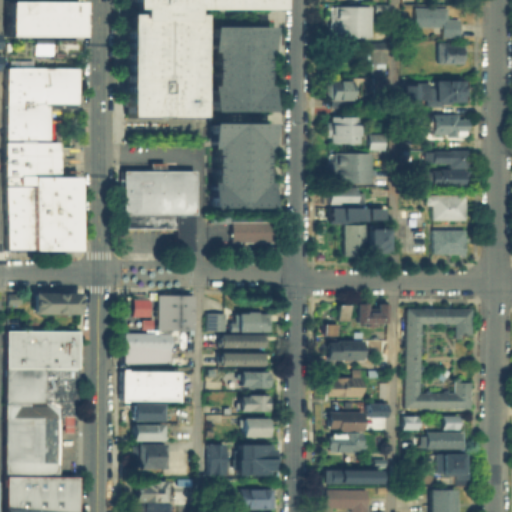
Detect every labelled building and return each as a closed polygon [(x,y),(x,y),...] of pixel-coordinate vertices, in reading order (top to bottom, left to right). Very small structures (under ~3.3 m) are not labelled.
[(76,0),(76,16),(43,16),(43,34),(2,33),(2,0),(76,0)] [(177,0),(270,0),(270,7),(202,6),(186,6),(186,12),(196,12),(195,94),(156,94),(157,74),(157,53),(157,33),(157,6),(177,6),(177,0)] [(323,34),(323,4),(366,4),(366,34),(323,34)] [(157,33),(120,32),(121,12),(131,12),(131,6),(157,6),(157,33)] [(435,24),(410,24),(410,6),(444,6),(444,19),(453,19),(453,35),(435,34),(435,24)] [(43,34),(43,16),(76,16),(76,34),(74,34),(43,34)] [(267,110),(207,109),(208,84),(211,84),(212,50),(208,50),(208,24),(268,25),(267,50),(262,50),(262,84),(267,84),(267,110)] [(157,53),(120,53),(120,32),(157,33),(157,53)] [(32,36),(32,52),(51,52),(51,50),(77,50),(77,37),(74,37),(32,36)] [(459,43),(459,60),(434,60),(434,43),(459,43)] [(366,62),(366,46),(382,46),(382,62),(366,62)] [(120,53),(157,53),(157,74),(120,74),(120,53)] [(76,84),(76,66),(3,65),(3,84),(76,84)] [(157,74),(156,94),(120,94),(120,74),(157,74)] [(322,79),(347,79),(347,96),(322,96),(322,79)] [(410,80),(462,80),(462,101),(409,100),(410,80)] [(47,101),(76,101),(76,84),(3,84),(3,101),(47,101)] [(414,104),(413,84),(400,85),(401,105),(414,104)] [(156,94),(156,115),(120,115),(120,94),(156,94)] [(156,115),(156,94),(195,94),(195,115),(156,115)] [(47,119),(47,101),(3,101),(3,119),(47,119)] [(324,114),(355,114),(355,139),(324,139),(324,114)] [(428,115),(461,115),(461,132),(428,132),(428,115)] [(3,119),(3,137),(47,137),(47,119),(3,119)] [(266,206),(207,206),(207,180),(211,180),(211,147),(207,147),(207,121),(267,121),(267,147),(262,147),(262,180),(266,180),(266,206)] [(380,132),(380,146),(365,146),(365,132),(380,132)] [(3,162),(3,139),(57,139),(57,144),(57,163),(3,162)] [(462,161),(462,166),(445,166),(445,161),(421,161),(421,148),(462,148),(462,161)] [(366,180),(326,180),(326,155),(366,156),(366,180)] [(57,163),(57,173),(44,173),(3,173),(3,162),(57,163)] [(425,187),(425,167),(456,167),(456,187),(425,187)] [(119,168),(118,227),(173,227),(173,249),(192,249),(193,168),(119,168)] [(3,184),(29,184),(29,200),(29,216),(29,232),(29,247),(44,247),(44,229),(44,210),(44,191),(44,173),(3,173),(3,184)] [(44,191),(76,192),(76,173),(57,173),(44,173),(44,191)] [(29,200),(29,184),(3,184),(3,200),(29,200)] [(323,200),(323,185),(351,185),(351,200),(323,200)] [(44,191),(44,210),(75,210),(76,192),(44,191)] [(427,202),(422,202),(422,193),(460,194),(460,217),(427,217),(427,202)] [(29,200),(3,200),(3,215),(29,216),(29,200)] [(318,220),(318,203),(353,203),(353,220),(318,220)] [(365,218),(381,219),(381,207),(365,207),(365,218)] [(44,229),(75,229),(75,210),(44,210),(44,229)] [(29,216),(3,215),(2,231),(29,232),(29,216)] [(226,220),(269,220),(269,240),(226,240),(226,220)] [(339,252),(339,224),(357,224),(357,252),(339,252)] [(362,247),(362,228),(380,228),(380,247),(362,247)] [(428,228),(460,228),(460,252),(427,252),(428,228)] [(44,229),(44,247),(75,247),(75,229),(44,229)] [(2,231),(2,247),(29,247),(29,232),(2,231)] [(29,311),(29,289),(76,290),(76,311),(75,311),(29,311)] [(4,303),(4,291),(17,291),(17,303),(4,303)] [(154,293),(154,328),(168,328),(192,328),(192,293),(154,293)] [(148,315),(129,315),(129,298),(148,298),(148,315)] [(380,308),(380,319),(352,319),(352,301),(363,301),(363,308),(372,308),(372,302),(381,302),(380,308)] [(334,320),(334,304),(346,303),(346,319),(334,320)] [(399,305),(466,305),(466,333),(448,333),(448,323),(416,323),(416,390),(447,390),(447,380),(465,380),(465,406),(398,405),(399,305)] [(229,326),(229,310),(263,311),(263,326),(229,326)] [(218,311),(218,328),(202,328),(202,311),(218,311)] [(139,328),(139,317),(150,317),(150,328),(144,328),(139,328)] [(335,322),(335,334),(319,334),(319,322),(335,322)] [(74,413),(56,413),(56,475),(74,475),(73,511),(0,511),(2,328),(4,328),(75,328),(74,413)] [(118,346),(118,330),(144,330),(144,328),(150,328),(154,328),(168,328),(168,346),(118,346)] [(212,344),(212,334),(258,334),(258,344),(212,344)] [(323,354),(323,339),(356,339),(356,354),(323,354)] [(168,346),(168,363),(118,362),(118,346),(168,346)] [(261,352),(261,362),(214,362),(214,352),(261,352)] [(116,374),(116,367),(118,367),(122,367),(122,369),(175,370),(175,399),(134,399),(134,387),(134,374),(116,374)] [(235,370),(265,371),(265,384),(235,384),(235,370)] [(116,386),(116,374),(134,374),(134,387),(116,386)] [(321,393),(321,377),(355,377),(355,393),(321,393)] [(134,387),(134,399),(122,399),(122,400),(116,400),(116,386),(134,387)] [(265,396),(265,408),(235,407),(235,395),(265,396)] [(128,401),(160,401),(160,419),(128,419),(128,401)] [(323,427),(323,409),(357,409),(357,427),(323,427)] [(414,414),(414,428),(398,428),(398,414),(414,414)] [(454,428),(438,428),(438,414),(454,414),(454,428)] [(239,417),(261,417),(261,433),(239,433),(239,417)] [(128,422),(159,422),(159,439),(128,439),(128,422)] [(418,444),(418,429),(453,429),(452,444),(418,444)] [(323,448),(323,433),(356,433),(356,448),(323,448)] [(126,464),(126,441),(162,441),(162,465),(126,464)] [(220,473),(203,474),(203,442),(220,442),(220,473)] [(231,442),(271,442),(270,474),(230,473),(231,442)] [(434,472),(434,452),(461,452),(461,473),(434,472)] [(370,457),(382,457),(382,465),(370,465),(370,457)] [(117,479),(117,467),(128,467),(128,479),(117,479)] [(318,469),(370,469),(370,480),(318,480),(318,469)] [(140,478),(164,479),(164,500),(130,500),(130,480),(140,480),(140,478)] [(235,487),(268,488),(268,506),(235,506),(235,487)] [(322,506),(322,488),(363,488),(363,510),(347,510),(347,506),(322,506)] [(427,511),(428,488),(451,488),(451,511),(427,511)] [(169,501),(141,501),(141,511),(162,511),(169,511),(169,501)]
